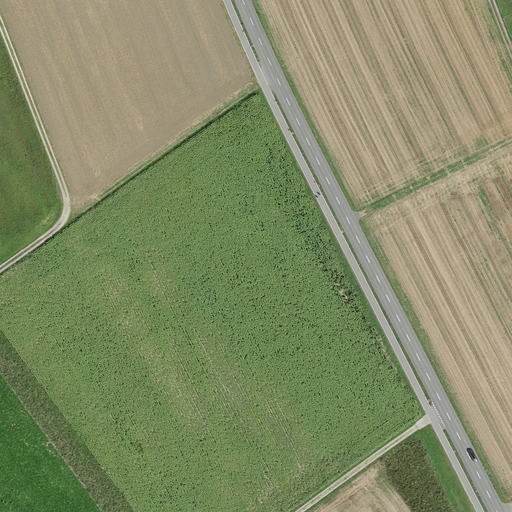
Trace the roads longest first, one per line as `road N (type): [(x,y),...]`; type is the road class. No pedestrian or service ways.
road 1 (tertiary): [(495,511),(242,0)]
road 2 (track): [(0,0),(70,193),(69,211),(54,228),(0,268)]
road 3 (track): [(299,511),(443,410)]
